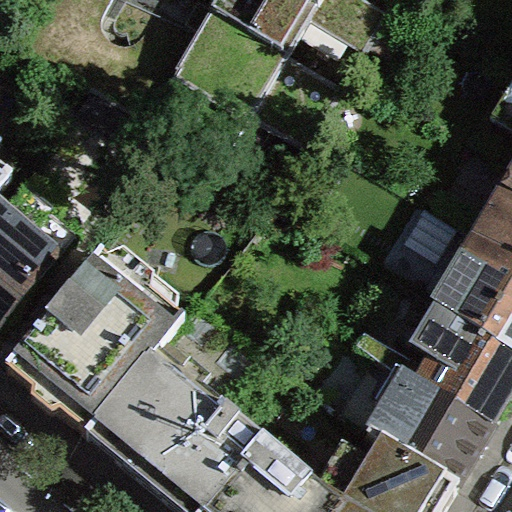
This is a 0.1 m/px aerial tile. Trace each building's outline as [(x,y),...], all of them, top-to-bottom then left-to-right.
[(360,0),(219,0),(212,13),(290,59),(311,23),(367,56),(390,17),(360,0)] [(290,59),(212,13),(144,126),(205,164),(221,174),(253,120),(308,154),(345,92),(290,59)] [(511,133),(511,84),(490,121),(511,133)] [(233,220),(253,194),(221,174),(205,164),(188,186),(233,220)] [(511,180),(476,241),(511,262),(511,180)] [(8,220),(0,213),(0,332),(76,239),(25,199),(8,220)] [(511,262),(476,241),(435,308),(511,355),(511,262)] [(86,440),(87,441),(183,324),(175,317),(171,321),(151,305),(154,301),(101,257),(6,373),(33,395),(32,404),(40,411),(51,420),(60,417),(86,440)] [(359,345),(395,371),(493,429),(507,405),(511,397),(511,355),(435,308),(409,351),(431,365),(427,372),(365,336),(359,345)] [(135,480),(175,511),(208,511),(263,447),(224,414),(265,362),(195,309),(183,324),(87,441),(135,480)] [(369,438),(380,445),(456,491),(470,467),(493,429),(395,371),(374,407),(384,413),(369,438)] [(444,511),(456,492),(456,491),(380,445),(369,465),(342,449),(317,491),(351,511),(444,511)] [(351,511),(317,491),(263,447),(208,511),(351,511)]
